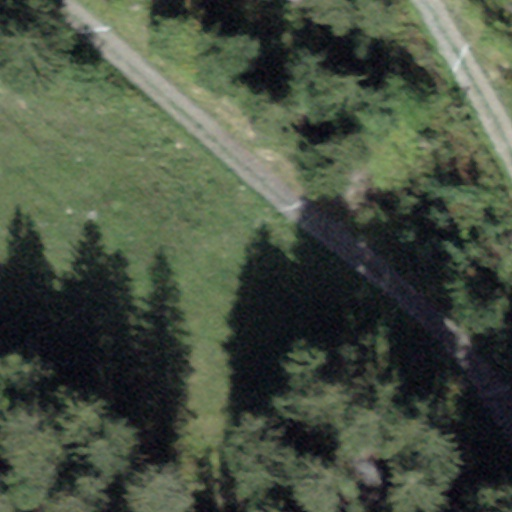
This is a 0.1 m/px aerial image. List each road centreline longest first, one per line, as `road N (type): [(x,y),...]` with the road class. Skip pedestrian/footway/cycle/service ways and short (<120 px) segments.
road 1 (track): [(55,0),(119,46),(452,337),(511,432)]
road 2 (track): [(511,150),(428,0)]
